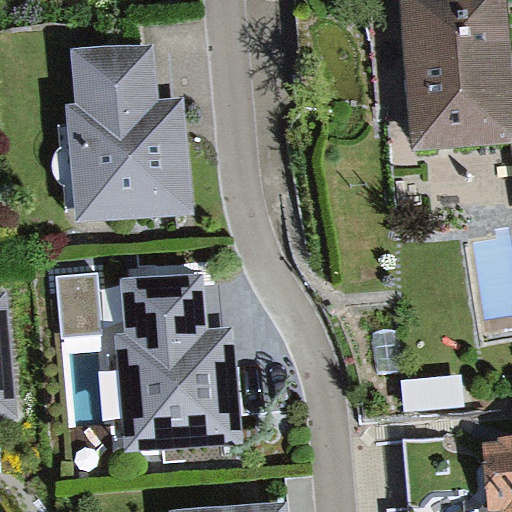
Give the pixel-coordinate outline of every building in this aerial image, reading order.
[(511,12),(511,0),(399,0),(411,161),(511,152),(511,12)] [(77,111),(67,112),(78,230),(196,219),(184,101),(160,104),(155,50),(72,58),(77,111)] [(99,276),(57,280),(62,343),(104,339),(99,276)] [(204,280),(122,287),(127,342),(116,343),(127,461),(247,449),(236,331),(209,334),(204,280)] [(8,294),(0,295),(0,425),(20,423),(8,294)] [(463,378),(402,383),(404,416),(466,411),(463,378)] [(511,511),(511,442),(482,446),(488,511),(511,511)]
